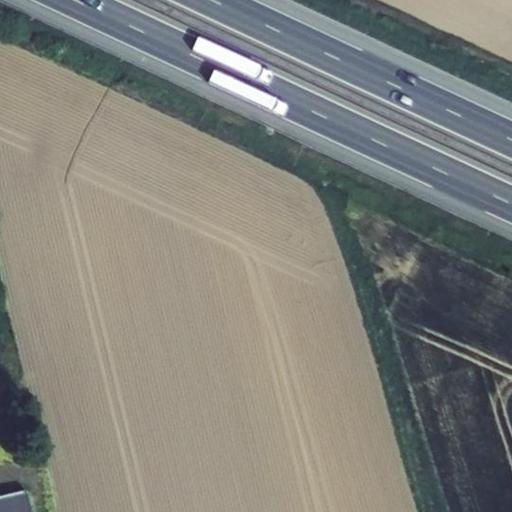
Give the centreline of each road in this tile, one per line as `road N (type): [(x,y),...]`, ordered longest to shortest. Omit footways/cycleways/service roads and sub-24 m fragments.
road 1 (motorway): [(76,0),(511,203)]
road 2 (motorway): [(511,138),(214,0)]
